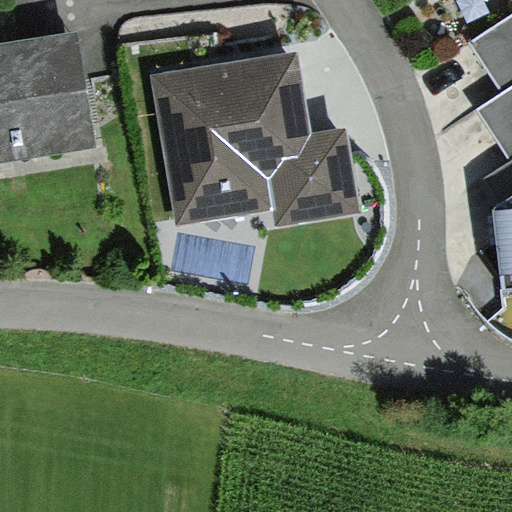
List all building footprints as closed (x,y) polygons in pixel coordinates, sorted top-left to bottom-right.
[(511,13),(445,57),(478,108),(511,85),(511,13)] [(58,16),(0,29),(0,150),(85,130),(58,16)] [(272,50),(158,73),(186,212),(300,189),(272,50)] [(511,85),(478,108),(457,121),(488,170),(500,163),(511,155),(511,85)] [(511,155),(500,163),(506,255),(511,254),(511,155)]
